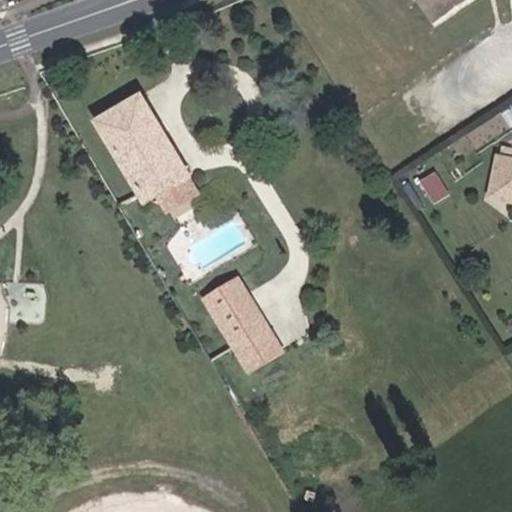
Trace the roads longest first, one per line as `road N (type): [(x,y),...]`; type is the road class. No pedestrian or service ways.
road 1 (unknown): [(176,0),(168,103),(187,135),(233,157),(271,203),(287,259),(278,301)]
road 2 (secondary): [(0,47),(133,0)]
